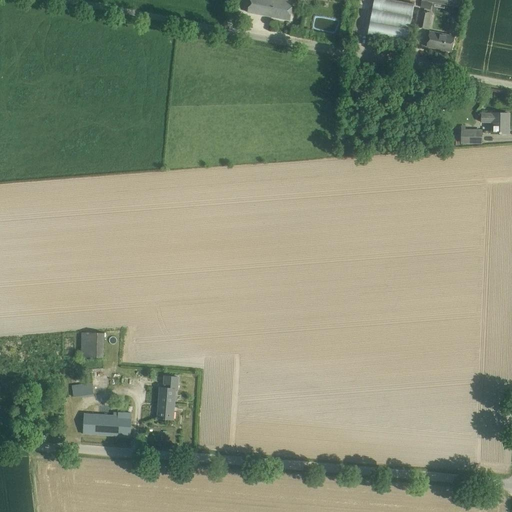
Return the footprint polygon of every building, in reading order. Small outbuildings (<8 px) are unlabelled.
[(249,0),(248,12),(289,20),(290,20),(290,19),(293,0),(292,0),(249,0)] [(412,16),(415,4),(393,0),(373,0),(372,9),(412,16)] [(463,0),(422,0),(462,8),(463,0)] [(412,16),(372,9),(370,21),(410,29),(412,16)] [(432,13),(419,11),(417,27),(429,29),(432,13)] [(410,29),(370,21),(367,34),(408,41),(410,29)] [(455,36),(430,31),(427,47),(436,49),(436,48),(441,49),(451,52),(455,36)] [(436,108),(441,112),(448,103),(444,99),(436,108)] [(492,114),(482,114),(482,122),(491,123),(491,133),(509,134),(510,113),(492,113),(492,114)] [(482,130),(461,130),(461,142),(481,143),(482,130)] [(104,357),(104,333),(82,334),(81,357),(104,357)] [(179,377),(165,376),(164,388),(160,387),(158,418),(164,419),(166,420),(166,419),(173,419),(176,389),(178,389),(179,377)] [(93,393),(91,382),(73,386),(75,396),(93,393)] [(117,415),(85,414),(83,434),(131,437),(132,413),(118,412),(117,415)]
